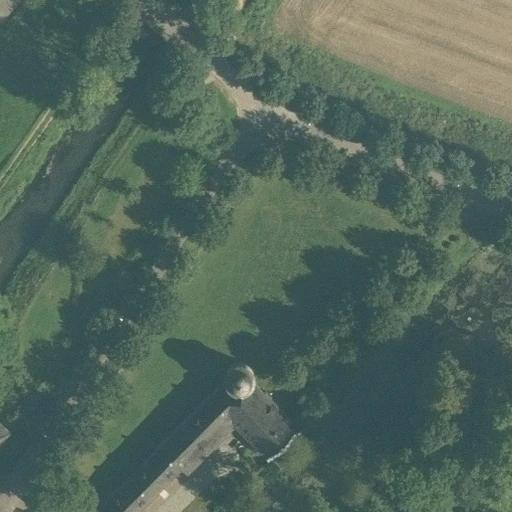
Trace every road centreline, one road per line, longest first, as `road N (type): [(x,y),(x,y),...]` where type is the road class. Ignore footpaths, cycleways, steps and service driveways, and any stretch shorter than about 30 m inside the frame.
road 1 (unclassified): [(2,511),(265,104)]
road 2 (track): [(481,198),(288,393)]
road 3 (unclassified): [(265,104),(338,147),(511,209)]
road 4 (unclassified): [(143,0),(265,104)]
